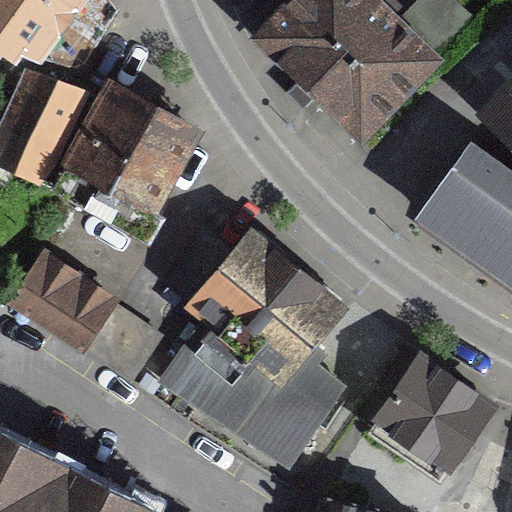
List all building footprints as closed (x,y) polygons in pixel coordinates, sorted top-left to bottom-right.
[(0,0),(0,39),(36,64),(42,56),(62,70),(88,32),(106,45),(131,7),(120,0),(0,0)] [(463,64),(398,0),(312,0),(277,36),(384,143),(463,64)] [(48,73),(8,167),(66,191),(106,98),(48,73)] [(224,140),(127,82),(79,161),(91,168),(77,192),(171,247),(186,223),(178,218),(224,140)] [(511,148),(499,139),(445,216),(511,262),(511,148)] [(370,310),(266,228),(201,309),(218,327),(305,393),(333,356),(370,310)] [(137,297),(58,252),(25,308),(104,353),(132,308),(137,297)] [(150,382),(178,336),(132,308),(104,353),(150,382)] [(218,327),(177,382),(303,472),(367,383),(333,356),(305,393),(218,327)] [(508,406),(435,359),(387,432),(461,480),(508,406)] [(79,511),(101,469),(0,418),(0,511),(79,511)] [(186,511),(101,469),(79,511),(186,511)] [(413,511),(349,499),(346,511),(413,511)]
